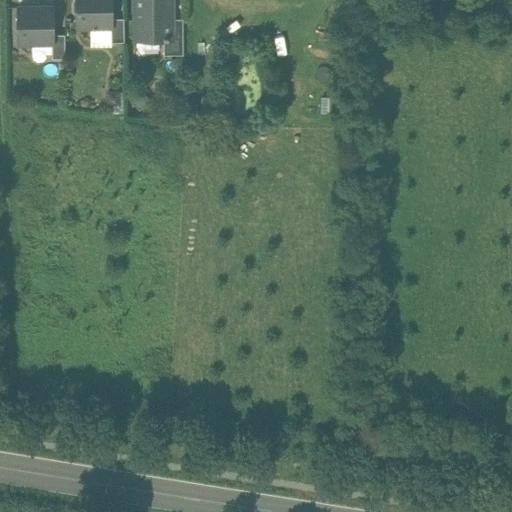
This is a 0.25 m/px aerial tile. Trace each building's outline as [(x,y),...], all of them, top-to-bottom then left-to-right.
[(112,18),(112,0),(77,0),(78,26),(111,26),(112,26),(112,18)] [(171,0),(136,0),(136,38),(164,37),(171,37),(171,18),(171,0)] [(53,6),(19,7),(19,42),(52,42),(54,42),(54,34),(53,6)] [(125,41),(124,18),(112,18),(112,26),(111,26),(112,42),(125,41)] [(183,18),(171,18),(171,37),(164,37),(164,54),(184,54),(183,18)] [(65,34),(54,34),(54,42),(52,42),(53,58),(66,58),(65,34)]
